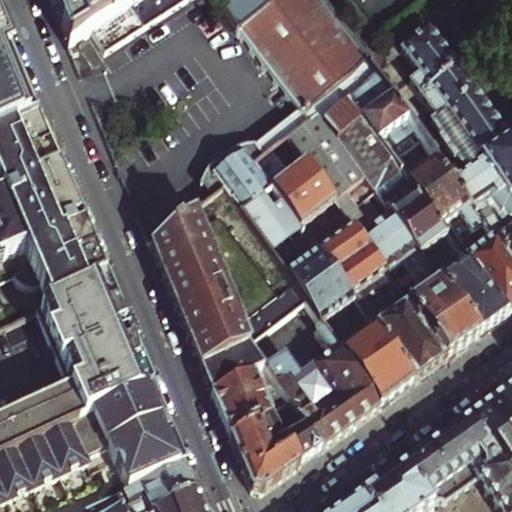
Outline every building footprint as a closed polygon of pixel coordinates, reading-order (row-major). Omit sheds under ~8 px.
[(46,0),(70,58),(77,54),(74,47),(95,34),(122,17),(120,12),(117,13),(111,0),(46,0)] [(95,34),(106,54),(196,0),(149,0),(122,17),(95,34)] [(217,0),(237,36),(266,13),(262,5),(260,0),(217,0)] [(237,36),(307,127),(316,120),(341,100),(342,101),(370,77),(369,75),(372,73),(317,0),(283,0),(266,13),(237,36)] [(511,144),(508,146),(427,34),(400,54),(418,79),(407,87),(470,173),(458,181),(456,177),(447,184),(491,246),(494,244),(511,269),(511,144)] [(0,140),(35,125),(30,112),(9,65),(0,44),(0,140)] [(463,267),(505,323),(511,318),(511,269),(494,244),(491,246),(447,184),(374,82),(321,127),(333,143),(359,124),(438,232),(448,225),(459,217),(461,221),(458,223),(467,236),(470,233),(473,238),(477,234),(480,239),(487,249),(463,267)] [(307,127),(285,144),(302,168),(332,210),(341,222),(350,234),(445,366),(453,360),(468,350),(478,343),(439,289),(418,261),(389,221),(380,208),(333,143),(321,127),(316,120),(307,127)] [(359,124),(333,143),(380,208),(401,194),(410,206),(389,221),(418,261),(431,252),(451,281),(439,289),(478,343),(489,334),(505,323),(463,267),(438,232),(359,124)] [(0,140),(0,245),(9,242),(43,313),(103,286),(35,125),(0,140)] [(270,157),(262,163),(251,149),(242,152),(233,155),(225,159),(217,165),(211,170),(206,175),(204,178),(200,183),(198,185),(197,188),(194,194),(205,209),(150,253),(170,302),(205,387),(211,401),(262,378),(246,354),(249,353),(302,308),(320,332),(352,308),(372,336),(340,360),(379,414),(402,397),(429,378),(445,366),(350,234),(284,282),(266,258),(332,210),(302,168),(287,181),(270,157)] [(463,267),(487,249),(480,239),(465,249),(448,225),(438,232),(463,267)] [(68,396),(137,365),(110,302),(103,286),(43,313),(33,317),(68,396)] [(299,429),(319,457),(352,433),(379,414),(340,360),(325,339),(303,353),(308,362),(288,374),(282,365),(262,378),(274,395),(277,399),(287,413),(299,429)] [(140,372),(137,365),(68,396),(0,425),(0,464),(150,395),(140,372)] [(262,378),(211,401),(221,424),(229,445),(287,413),(277,399),(273,402),(275,406),(278,408),(279,408),(278,412),(272,412),(269,405),(263,407),(261,402),(274,395),(262,378)] [(511,391),(492,406),(468,423),(511,483),(511,391)] [(168,437),(150,395),(0,464),(0,511),(104,511),(120,505),(184,476),(168,437)] [(235,460),(241,475),(266,460),(261,447),(280,440),(282,444),(287,441),(286,436),(299,429),(287,413),(229,445),(235,460)] [(371,491),(342,511),(429,511),(430,511),(432,508),(435,507),(438,507),(440,509),(441,510),(476,488),(493,511),(511,511),(511,483),(468,423),(371,491)] [(312,462),(319,457),(299,429),(286,436),(287,441),(289,445),(283,449),(299,472),(312,462)] [(241,475),(251,497),(261,499),(283,483),(299,472),(283,449),(289,445),(287,441),(282,444),(280,440),(261,447),(266,460),(241,475)] [(189,488),(184,476),(120,505),(126,511),(173,511),(195,503),(189,488)] [(199,511),(195,503),(173,511),(199,511)]
